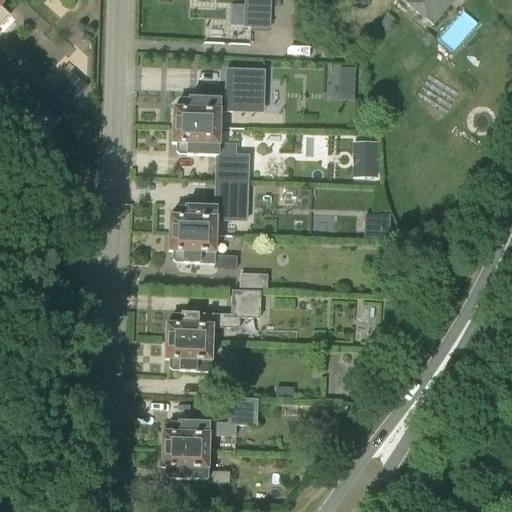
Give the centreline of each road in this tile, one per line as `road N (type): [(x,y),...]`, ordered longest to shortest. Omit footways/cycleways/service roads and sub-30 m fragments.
road 1 (residential): [(119,511),(105,413),(117,0)]
road 2 (primary): [(342,511),(454,344),(511,234)]
road 3 (track): [(0,178),(74,261),(110,271)]
